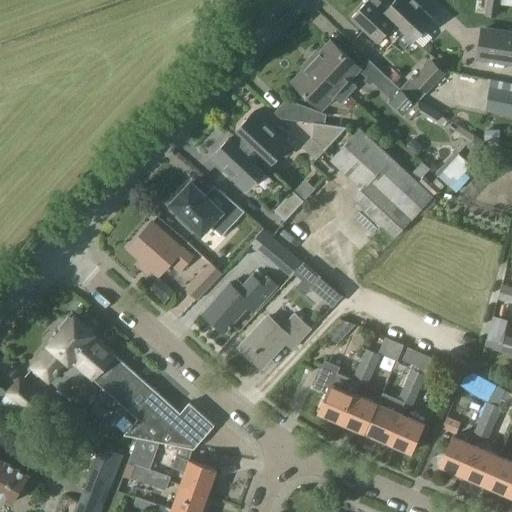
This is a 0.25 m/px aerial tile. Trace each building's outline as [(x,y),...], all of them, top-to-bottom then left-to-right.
[(382,52),(403,30),(394,21),(393,22),(376,5),(380,0),(368,0),(353,16),(377,39),(373,43),(382,52)] [(386,0),(380,0),(376,5),(393,22),(394,21),(403,30),(408,34),(407,35),(412,40),(432,18),(427,13),(412,0),(394,0),(391,4),(386,0)] [(484,0),(483,14),(495,15),(496,0),(484,0)] [(511,30),(482,26),(477,59),(511,65),(511,30)] [(348,79),(358,69),(406,113),(412,120),(420,111),(442,125),(447,118),(438,113),(439,112),(419,99),(399,88),(368,58),(360,67),(331,40),(312,59),(348,94),(355,86),(348,79)] [(348,94),(312,59),(292,81),(322,108),(333,96),(340,102),(348,94)] [(431,59),(412,78),(426,92),(426,93),(445,72),(431,59)] [(511,92),(489,88),(485,112),(511,116),(511,92)] [(324,124),(326,114),(286,98),(274,112),(281,118),(313,122),(324,124)] [(236,137),(257,156),(262,151),(272,161),(288,143),(253,111),(237,128),(241,132),(236,137)] [(348,127),(324,124),(313,122),(311,136),(324,149),(348,127)] [(359,127),(330,160),(360,189),(352,198),(394,237),(433,195),(432,195),(438,189),(423,175),(429,168),(421,161),(414,169),(406,164),(402,167),(359,127)] [(252,161),(257,156),(236,137),(231,142),(227,139),(211,156),(246,189),(262,171),(252,161)] [(452,188),(473,165),(460,153),(439,176),(452,188)] [(202,195),(188,182),(169,203),(179,213),(176,216),(192,231),(195,228),(201,233),(210,224),(221,235),(243,212),(218,188),(209,198),(204,193),(202,195)] [(293,191),(275,209),(285,219),(303,200),(293,191)] [(324,195),(310,200),(315,212),(329,206),(324,195)] [(182,248),(152,222),(129,247),(143,260),(139,265),(147,272),(152,267),(159,274),(169,263),(179,272),(194,255),(183,246),(182,248)] [(303,261),(264,228),(250,245),(268,260),(270,258),(291,276),(303,261)] [(198,300),(224,272),(212,262),(187,289),(198,300)] [(233,286),(229,283),(203,313),(224,332),(246,307),(254,313),(279,285),(268,275),(261,282),(252,273),(243,283),(239,279),(233,286)] [(339,296),(329,285),(317,296),(326,307),(339,296)] [(280,327),(268,317),(240,347),(261,365),(283,341),(291,349),(311,327),(294,311),(280,327)] [(71,358),(93,378),(115,355),(91,334),(93,333),(75,317),(73,319),(68,315),(57,327),(61,331),(51,344),(52,345),(33,366),(50,381),(68,360),(69,360),(71,358)] [(511,354),(511,336),(505,335),(501,352),(511,354)] [(373,370),(380,354),(365,348),(359,363),(373,370)] [(180,412),(155,391),(163,383),(157,378),(150,386),(115,355),(93,378),(138,418),(124,434),(137,436),(160,441),(194,448),(214,424),(189,402),(180,412)] [(342,421),(354,393),(332,383),(340,366),(325,359),(313,387),(327,393),(319,411),(342,421)] [(359,363),(352,379),(366,385),(373,370),(359,363)] [(419,390),(425,374),(411,367),(404,383),(419,390)] [(493,403),(498,405),(504,391),(499,387),(495,386),(473,373),(464,388),(486,401),(487,400),(493,403)] [(34,415),(46,402),(21,380),(9,393),(34,415)] [(419,390),(404,383),(397,399),(404,402),(412,405),(419,390)] [(377,403),(365,431),(387,441),(399,413),(404,402),(397,399),(381,392),(377,403)] [(365,431),(377,403),(354,393),(342,421),(365,431)] [(494,423),(501,407),(498,405),(493,403),(487,400),(486,401),(480,417),(494,423)] [(399,413),(387,441),(411,451),(422,423),(399,413)] [(443,428),(456,433),(461,422),(449,416),(443,428)] [(487,438),(494,423),(480,417),(473,432),(487,438)] [(150,469),(160,441),(137,436),(128,461),(150,469)] [(476,446),(453,436),(440,464),(464,474),(476,446)] [(100,445),(73,511),(100,511),(124,454),(100,445)] [(486,484),(498,456),(476,446),(464,474),(486,484)] [(185,471),(181,483),(208,493),(216,469),(189,459),(177,454),(172,466),(185,471)] [(4,460),(5,460),(0,456),(0,496),(14,505),(31,476),(4,460)] [(509,494),(511,486),(511,461),(498,456),(486,484),(509,494)] [(145,483),(150,469),(128,461),(128,462),(133,464),(129,477),(145,483)] [(155,486),(160,472),(150,469),(145,483),(155,486)] [(166,490),(171,476),(160,472),(155,486),(166,490)] [(190,511),(201,511),(208,493),(181,483),(173,506),(190,511)] [(153,511),(157,511),(160,504),(146,499),(137,496),(134,505),(143,508),(153,511)]
